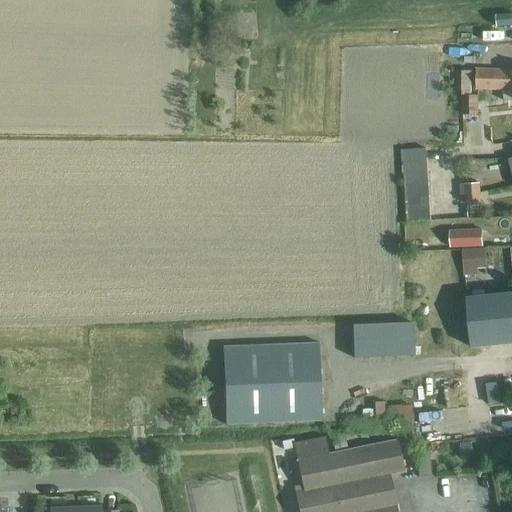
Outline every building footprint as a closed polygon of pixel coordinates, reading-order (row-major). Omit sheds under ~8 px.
[(511,15),(496,16),(497,27),(511,26),(511,15)] [(511,70),(476,70),(476,90),(503,91),(503,97),(503,102),(511,101),(511,70)] [(471,94),(462,94),(461,94),(461,113),(476,113),(476,94),(471,94)] [(401,150),(402,163),(426,161),(425,149),(401,150)] [(402,163),(403,175),(427,173),(426,161),(402,163)] [(403,175),(404,186),(427,185),(427,173),(403,175)] [(464,185),(465,196),(480,193),(480,184),(464,185)] [(404,186),(404,198),(428,196),(427,185),(404,186)] [(480,193),(465,196),(466,204),(481,203),(480,193)] [(404,198),(405,210),(429,208),(428,196),(404,198)] [(429,208),(405,210),(406,222),(430,220),(429,208)] [(482,230),(450,232),(450,248),(482,246),(482,230)] [(485,249),(462,250),(464,276),(478,276),(477,269),(486,269),(485,249)] [(511,291),(468,296),(470,347),(511,343),(511,291)] [(351,333),(352,359),(412,356),(411,324),(364,326),(364,332),(351,333)] [(225,424),(321,420),(318,344),(222,348),(225,424)] [(511,403),(511,381),(497,384),(498,405),(511,403)] [(490,407),(498,405),(497,384),(487,386),(490,407)] [(395,421),(395,429),(411,428),(409,405),(386,407),(387,421),(395,421)] [(420,408),(422,423),(447,421),(445,406),(420,408)] [(396,511),(396,507),(389,475),(404,472),(397,439),(326,454),(323,438),(292,444),(301,486),(293,488),(297,511),(396,511)] [(416,450),(419,478),(431,477),(428,449),(416,450)]
